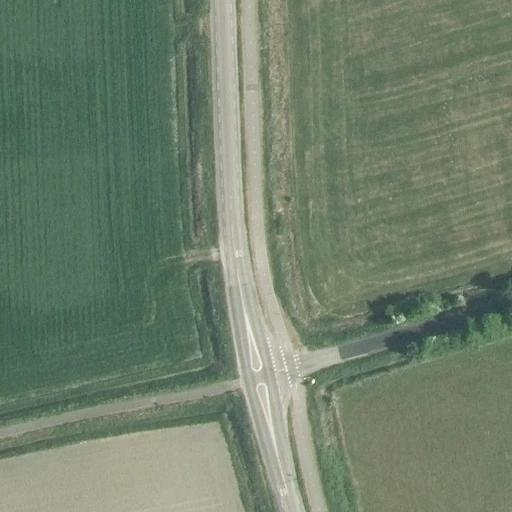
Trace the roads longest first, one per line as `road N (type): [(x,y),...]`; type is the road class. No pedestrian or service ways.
road 1 (secondary): [(256,377),(233,261),(221,0)]
road 2 (unclassified): [(511,304),(256,377)]
road 3 (secondary): [(291,511),(256,377)]
